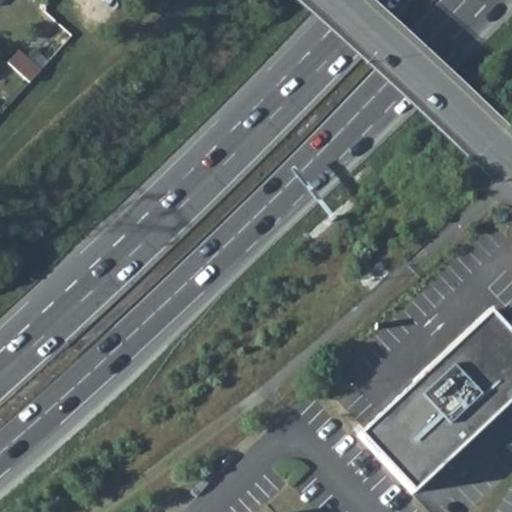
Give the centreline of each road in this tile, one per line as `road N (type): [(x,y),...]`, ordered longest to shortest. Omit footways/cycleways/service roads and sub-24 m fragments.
road 1 (trunk): [(0,452),(245,226),(465,0)]
road 2 (track): [(100,511),(210,432),(511,182)]
road 3 (trunk): [(356,26),(0,376)]
road 4 (tertiary): [(511,164),(335,0)]
